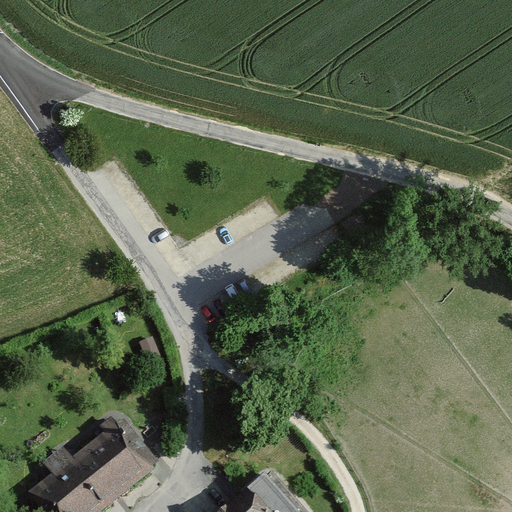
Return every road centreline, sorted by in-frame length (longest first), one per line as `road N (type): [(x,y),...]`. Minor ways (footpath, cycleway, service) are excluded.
road 1 (residential): [(24,84),(77,92),(477,208),(511,233)]
road 2 (residential): [(24,84),(181,329),(192,383),(191,454),(181,483),(150,511)]
road 3 (track): [(187,352),(238,375),(294,415),(323,443),(359,511)]
